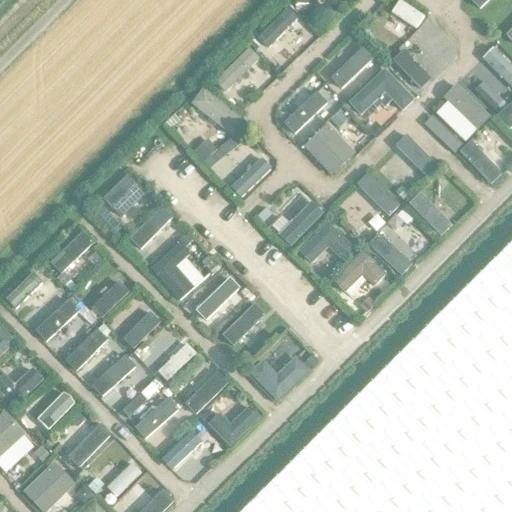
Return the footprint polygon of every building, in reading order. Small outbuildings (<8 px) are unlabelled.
[(465,0),(474,8),(482,0),(465,0)] [(392,14),(416,30),(424,18),(400,3),(392,14)] [(258,41),(268,51),(298,21),(287,10),(258,41)] [(342,91),(374,59),(364,49),(331,80),(342,91)] [(226,94),(260,61),(249,50),(215,83),(226,94)] [(489,65),(511,87),(511,69),(498,56),(489,65)] [(423,85),(398,57),(388,65),(413,94),(423,85)] [(384,71),(349,105),(359,117),(383,95),(401,115),(415,103),(384,71)] [(304,91),(328,116),(337,108),(313,82),(304,91)] [(456,86),(443,100),(477,133),(490,119),(456,86)] [(192,106),(234,139),(245,124),(203,91),(192,106)] [(511,129),(511,104),(496,118),(508,133),(511,129)] [(332,177),(355,156),(327,126),(304,148),(332,177)] [(437,170),(412,145),(403,154),(429,179),(437,170)] [(496,173),(471,147),(463,155),(487,181),(496,173)] [(241,199),(272,170),(262,160),(231,189),(241,199)] [(357,187),(388,219),(399,208),(368,176),(357,187)] [(121,220),(146,196),(127,177),(103,201),(121,220)] [(408,207),(435,237),(444,228),(417,199),(408,207)] [(324,216),(311,203),(279,237),(292,249),(324,216)] [(164,224),(155,216),(129,242),(138,250),(164,224)] [(351,247),(328,225),(299,254),(311,266),(328,250),(339,261),(351,247)] [(61,276),(93,245),(83,234),(50,265),(61,276)] [(412,266),(379,236),(369,247),(401,278),(412,266)] [(511,511),(511,244),(244,511),(511,511)] [(188,256),(179,247),(150,274),(159,283),(188,256)] [(384,278),(362,254),(332,283),(344,296),(361,279),(373,290),(384,278)] [(9,298),(19,308),(50,277),(41,267),(9,298)] [(205,323),(239,290),(229,280),(195,313),(205,323)] [(129,294),(119,284),(91,311),(101,321),(129,294)] [(78,309),(69,300),(41,329),(50,337),(78,309)] [(223,336),(233,346),(258,321),(248,311),(223,336)] [(133,351),(160,324),(150,314),(123,341),(133,351)] [(0,359),(16,345),(0,327),(0,359)] [(96,336),(73,360),(80,368),(104,344),(96,336)] [(276,377),(262,363),(248,377),(276,405),(307,373),(294,360),(276,377)] [(102,390),(110,399),(135,374),(126,366),(102,390)] [(14,387),(3,376),(0,379),(0,395),(14,410),(44,382),(32,370),(14,387)] [(228,385),(218,375),(185,406),(196,417),(228,385)] [(63,395),(37,422),(48,432),(74,405),(63,395)] [(168,400),(135,430),(145,441),(179,411),(168,400)] [(229,450),(261,420),(249,408),(230,426),(220,415),(207,427),(229,450)] [(0,417),(0,459),(25,437),(4,414),(0,417)] [(71,458),(81,468),(107,442),(97,432),(71,458)] [(168,455),(176,463),(198,441),(190,433),(168,455)] [(54,465),(23,494),(40,511),(48,511),(75,487),(54,465)] [(131,465),(105,490),(114,499),(139,474),(131,465)] [(161,511),(170,505),(161,496),(144,511),(161,511)]
